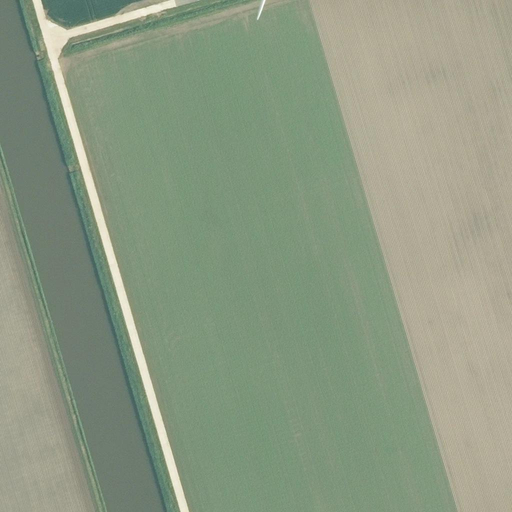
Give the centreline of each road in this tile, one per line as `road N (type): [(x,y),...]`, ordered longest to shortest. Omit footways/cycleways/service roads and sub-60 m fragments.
road 1 (track): [(183,511),(33,0)]
road 2 (track): [(45,40),(181,0)]
